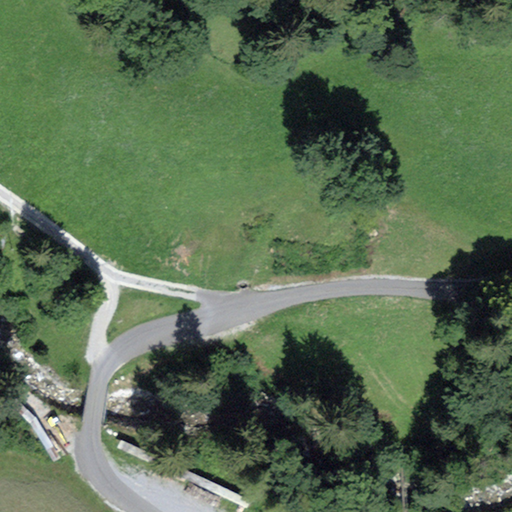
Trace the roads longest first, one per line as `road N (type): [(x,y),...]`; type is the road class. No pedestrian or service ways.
road 1 (unclassified): [(145,511),(100,473),(89,445),(97,381),(131,344),(311,293),(511,285)]
road 2 (track): [(250,305),(120,278),(0,192)]
